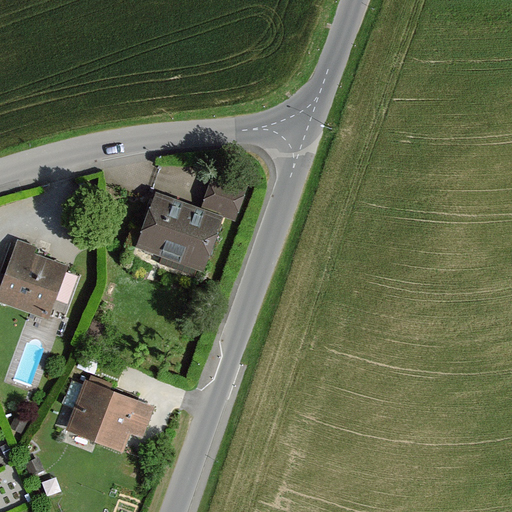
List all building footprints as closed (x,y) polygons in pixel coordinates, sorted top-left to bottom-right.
[(217,175),(206,207),(236,217),(247,186),(217,175)] [(224,220),(163,198),(146,246),(206,268),(224,220)] [(40,249),(24,243),(11,278),(0,273),(0,295),(4,297),(3,299),(52,316),(69,267),(37,256),(40,249)] [(108,325),(96,321),(89,337),(102,342),(108,325)] [(86,381),(68,427),(121,448),(128,429),(141,434),(151,407),(86,381)] [(27,420),(18,415),(13,426),(22,431),(27,420)] [(39,459),(28,464),(32,473),(43,468),(39,459)]
